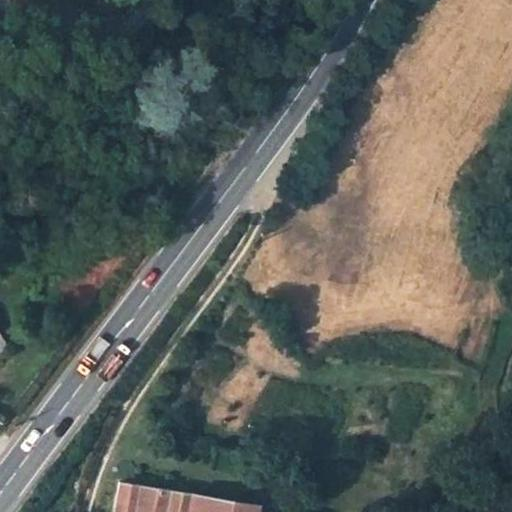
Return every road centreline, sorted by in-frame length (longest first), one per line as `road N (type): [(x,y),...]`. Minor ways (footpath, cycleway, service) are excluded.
road 1 (primary): [(0,494),(257,158),(353,0)]
road 2 (unclassified): [(0,5),(101,29),(129,21),(148,0)]
